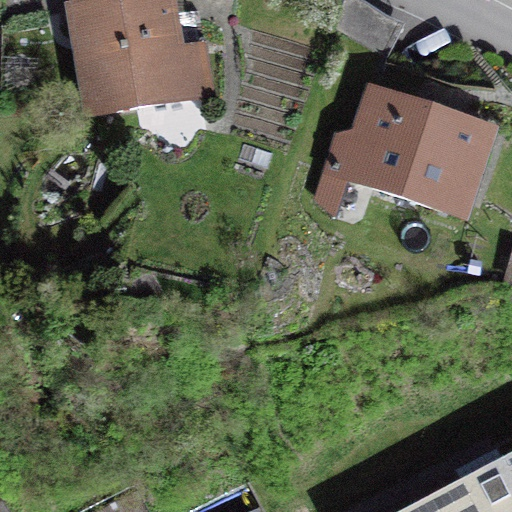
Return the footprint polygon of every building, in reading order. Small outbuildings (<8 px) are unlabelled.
[(349,3),(336,30),(386,54),(400,26),(349,3)] [(187,7),(80,24),(97,129),(203,111),(187,7)] [(511,149),(511,148),(382,106),(352,197),(483,239),(511,149)] [(511,511),(511,456),(407,511),(511,511)] [(138,511),(128,492),(89,511),(138,511)]
